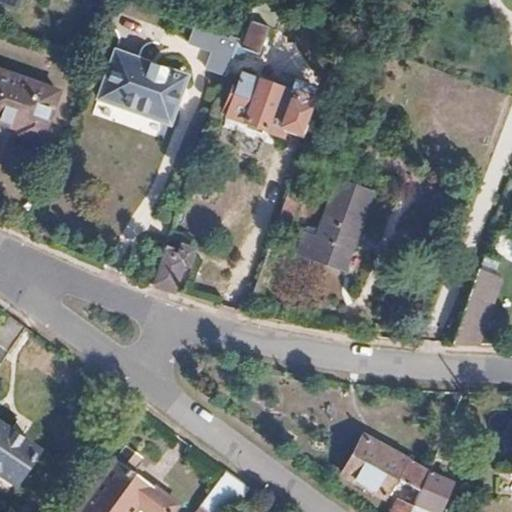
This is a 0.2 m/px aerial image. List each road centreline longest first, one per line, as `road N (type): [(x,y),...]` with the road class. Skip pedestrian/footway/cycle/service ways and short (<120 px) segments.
road 1 (residential): [(168,323),(357,363),(511,374)]
road 2 (unknown): [(416,369),(511,46)]
road 3 (residential): [(139,381),(319,511)]
road 4 (residential): [(0,260),(168,323)]
road 5 (residential): [(0,278),(139,381)]
